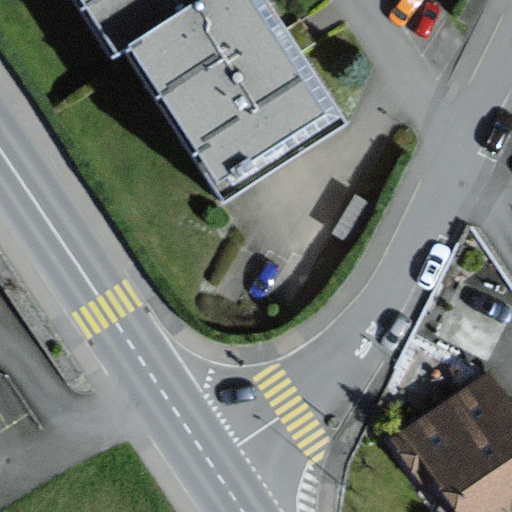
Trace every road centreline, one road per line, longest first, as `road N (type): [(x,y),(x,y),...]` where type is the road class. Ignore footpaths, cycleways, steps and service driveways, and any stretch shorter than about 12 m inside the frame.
road 1 (unclassified): [(444,159),(370,313),(291,408),(210,467)]
road 2 (tertiary): [(210,467),(0,151)]
road 3 (residential): [(449,145),(348,0)]
road 4 (unclassified): [(511,16),(449,145)]
road 5 (residential): [(444,159),(511,261)]
